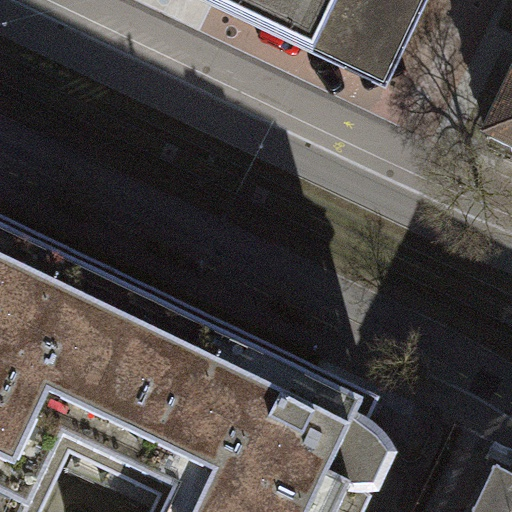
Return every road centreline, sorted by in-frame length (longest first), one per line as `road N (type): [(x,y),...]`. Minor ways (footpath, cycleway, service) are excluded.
road 1 (tertiary): [(0,133),(416,331),(511,391)]
road 2 (tertiary): [(511,253),(0,14)]
road 3 (unknown): [(424,0),(338,122)]
